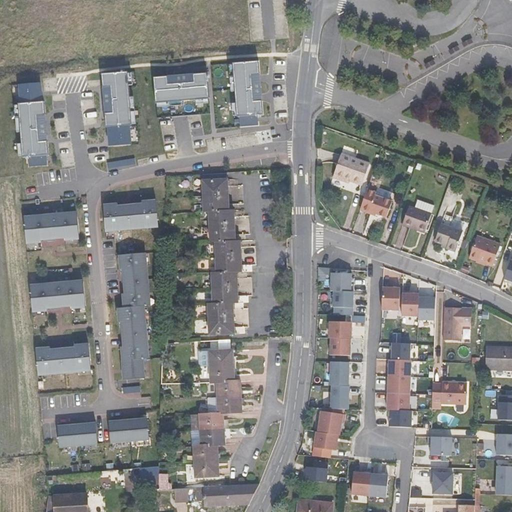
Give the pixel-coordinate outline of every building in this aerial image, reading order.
[(234,64),(238,118),(240,118),(258,116),(264,116),(263,102),(255,103),(254,97),(253,79),(253,77),(261,76),(260,62),(234,64)] [(108,128),(130,126),(132,126),(128,72),(102,74),(103,88),(111,88),(113,113),(105,114),(106,128),(108,128)] [(155,78),(157,104),(210,100),(208,74),(194,75),(195,83),(169,85),(169,77),(155,78)] [(194,75),(169,77),(169,85),(195,83),(194,75)] [(254,97),(255,103),(263,102),(261,76),(253,77),(253,79),(254,97)] [(20,85),(21,104),(43,102),(42,93),(41,83),(20,85)] [(103,88),(105,114),(113,113),(111,88),(103,88)] [(28,157),(47,156),(49,155),(48,141),(40,142),(38,116),(46,116),(45,102),(43,102),(21,104),(19,104),(23,157),(28,157)] [(40,142),(48,141),(46,116),(38,116),(40,142)] [(258,116),(240,118),(241,128),(259,127),(259,118),(258,116)] [(108,128),(110,147),(131,145),(130,126),(108,128)] [(333,178),(344,181),(345,179),(350,181),(363,185),(370,164),(341,154),(333,178)] [(47,156),(28,157),(29,167),(47,166),(47,158),(47,156)] [(135,159),(107,163),(108,169),(136,165),(135,159)] [(227,179),(227,173),(202,174),(203,196),(228,195),(227,179)] [(378,193),(367,190),(361,209),(387,217),(392,202),(377,196),(378,193)] [(229,211),(228,195),(203,196),(204,212),(209,211),(229,211)] [(104,206),(106,231),(119,230),(119,231),(146,229),(146,227),(159,226),(156,201),(142,203),(143,206),(143,211),(118,213),(118,209),(118,205),(104,206)] [(417,202),(415,209),(432,214),(434,208),(417,202)] [(432,214),(415,209),(409,207),(403,225),(418,230),(419,227),(426,230),(432,214)] [(210,227),(235,226),(234,210),(229,211),(209,211),(210,227)] [(79,239),(77,214),(64,216),(64,214),(37,216),(38,218),(24,219),(26,244),(41,242),(40,239),(40,235),(65,232),(65,237),(65,240),(79,239)] [(447,246),(447,249),(456,252),(463,232),(441,224),(435,242),(443,245),(447,246)] [(235,241),(235,226),(210,227),(211,242),(216,242),(235,241)] [(477,236),(469,258),(493,266),(500,245),(477,236)] [(235,241),(216,242),(216,258),(241,257),(240,241),(235,241)] [(123,295),(124,309),(143,307),(149,307),(147,294),(149,294),(147,267),(145,267),(144,254),(119,256),(121,270),(124,270),(129,270),(131,294),(126,295),(123,295)] [(216,258),(217,273),(237,272),(242,272),(241,257),(216,258)] [(511,260),(509,260),(502,279),(511,282),(511,260)] [(212,273),(213,280),(237,279),(237,272),(217,273),(212,273)] [(351,274),(332,274),(331,282),(330,291),(334,292),(354,292),(354,284),(351,284),(351,274)] [(237,279),(213,280),(213,289),(238,287),(237,279)] [(44,286),(30,288),(33,312),(47,311),(46,307),(46,303),(71,301),(71,305),(71,309),(86,307),(83,283),(70,284),(70,282),(44,285),(44,286)] [(238,287),(213,289),(213,304),(233,303),(238,303),(238,287)] [(399,310),(399,288),(382,288),(382,310),(399,310)] [(354,292),(334,292),(333,308),(334,308),(353,308),(354,292)] [(419,294),(402,294),(402,316),(419,316),(419,298),(419,294)] [(436,298),(419,298),(419,316),(419,320),(435,321),(436,298)] [(208,304),(209,320),(234,318),(233,303),(213,304),(208,304)] [(122,348),(123,362),(143,361),(148,360),(146,347),(148,347),(145,320),(144,320),(143,307),(124,309),(118,310),(119,324),(123,323),(127,323),(130,348),(125,348),(122,348)] [(353,316),(353,308),(334,308),(334,315),(352,316),(353,316)] [(472,309),(444,308),(443,341),(461,341),(461,326),(471,327),(472,309)] [(209,320),(210,335),(235,334),(234,318),(209,320)] [(351,339),(352,323),(330,322),(329,339),(331,339),(351,339)] [(350,356),(351,339),(331,339),(330,355),(350,356)] [(219,340),(220,351),(230,350),(230,340),(219,340)] [(392,343),(391,360),(410,361),(411,344),(392,343)] [(36,349),(38,374),(52,373),(52,374),(79,372),(78,370),(91,369),(89,345),(75,346),(75,349),(76,354),(51,356),(51,352),(51,348),(36,349)] [(511,347),(487,347),(486,369),(511,370),(511,347)] [(230,350),(220,351),(209,351),(210,366),(234,365),(233,350),(230,350)] [(210,366),(209,351),(198,352),(199,367),(210,366)] [(388,377),(410,377),(411,361),(410,361),(391,360),(389,360),(388,377)] [(125,382),(145,380),(143,361),(123,362),(125,382)] [(348,386),(349,363),(331,362),(331,386),(332,386),(348,386)] [(234,365),(210,366),(211,383),(217,382),(234,381),(234,365)] [(388,377),(388,393),(410,394),(410,377),(388,377)] [(241,381),(234,381),(217,382),(218,399),(242,398),(241,381)] [(443,383),(433,383),(432,403),(442,404),(467,405),(467,404),(468,384),(468,383),(456,383),(456,384),(452,384),(452,383),(443,383)] [(350,386),(348,386),(332,386),(331,409),(343,410),(349,410),(350,386)] [(388,393),(387,410),(390,410),(409,411),(410,394),(388,393)] [(511,395),(499,395),(498,420),(511,420),(511,395)] [(242,398),(218,399),(218,414),(223,413),(242,412),(242,398)] [(218,414),(218,399),(209,399),(209,414),(218,414)] [(409,411),(390,410),(389,427),(411,428),(412,411),(409,411)] [(344,423),(345,415),(342,414),(321,411),(318,432),(338,435),(340,436),(342,422),(344,423)] [(224,429),(223,413),(218,414),(209,414),(200,414),(201,430),(224,429)] [(201,430),(200,414),(192,415),(193,431),(201,430)] [(148,420),(129,421),(130,441),(150,439),(148,420)] [(129,421),(109,423),(111,443),(130,441),(129,421)] [(96,424),(76,426),(78,446),(97,444),(96,424)] [(76,426),(57,428),(58,438),(59,447),(78,446),(76,426)] [(225,445),(224,429),(201,430),(202,446),(217,445),(225,445)] [(202,446),(201,430),(193,431),(194,446),(202,446)] [(338,435),(318,432),(317,432),(314,448),(332,450),(336,451),(338,435)] [(511,434),(497,434),(496,455),(511,455),(511,434)] [(431,446),(431,456),(452,456),(453,438),(428,437),(428,446),(431,446)] [(218,461),(217,445),(202,446),(194,446),(195,462),(218,461)] [(331,458),(332,450),(314,448),(313,456),(331,458)] [(326,461),(305,459),(304,479),(324,480),(326,461)] [(219,476),(218,461),(195,462),(196,477),(219,476)] [(159,486),(160,467),(142,466),(141,486),(159,486)] [(496,495),(511,495),(511,467),(497,466),(496,495)] [(369,496),(371,474),(354,472),(352,494),(369,496)] [(434,482),(433,494),(453,494),(453,474),(431,473),(431,482),(434,482)] [(389,476),(371,474),(369,496),(387,498),(389,476)] [(250,504),(260,484),(196,487),(197,501),(205,500),(205,506),(209,506),(208,511),(220,511),(227,511),(227,505),(250,504)] [(188,488),(174,489),(175,503),(189,502),(188,488)] [(49,496),(47,511),(87,511),(87,494),(49,496)] [(332,511),(333,503),(299,500),(297,511),(332,511)]
